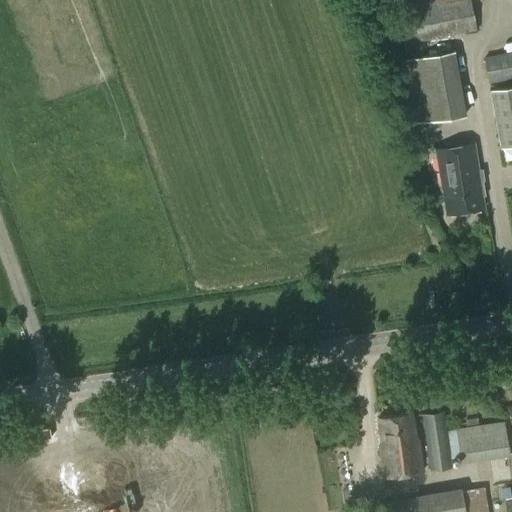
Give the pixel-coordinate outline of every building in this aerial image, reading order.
[(408,42),(474,30),(468,0),(456,0),(402,11),(408,42)] [(453,51),(402,59),(413,123),(464,115),(453,51)] [(511,53),(483,58),(486,80),(511,76),(511,53)] [(511,82),(487,86),(496,146),(511,143),(511,82)] [(473,143),(435,149),(446,214),(483,208),(481,196),(484,196),(482,180),(479,181),(473,143)] [(442,410),(420,414),(428,470),(451,466),(447,438),(455,437),(458,462),(508,455),(503,421),(478,424),(466,426),(453,428),(453,429),(446,430),(442,410)] [(410,411),(376,416),(379,442),(378,442),(383,477),(422,471),(416,437),(414,437),(410,411)] [(463,511),(459,489),(380,502),(382,511),(463,511)] [(359,511),(358,503),(343,506),(343,511),(359,511)]
